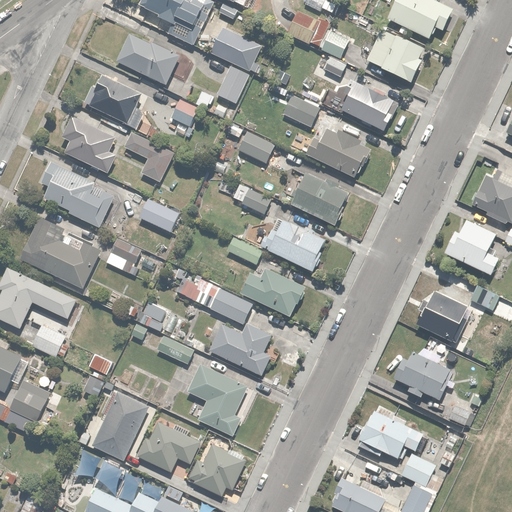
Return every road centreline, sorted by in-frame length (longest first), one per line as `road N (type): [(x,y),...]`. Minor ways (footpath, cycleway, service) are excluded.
road 1 (residential): [(511,3),(270,511)]
road 2 (residential): [(33,15),(45,44),(0,142)]
